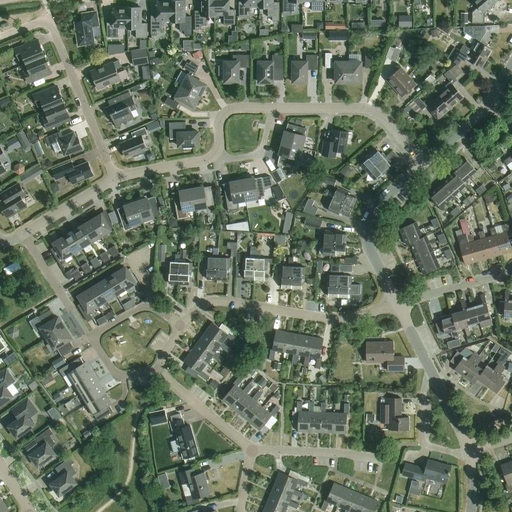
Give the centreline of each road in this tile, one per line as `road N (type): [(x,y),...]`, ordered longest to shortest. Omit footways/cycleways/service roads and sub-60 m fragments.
road 1 (residential): [(181,327),(214,301),(340,321),(396,305)]
road 2 (residential): [(0,38),(35,24),(51,28),(114,180)]
road 3 (residential): [(161,368),(121,376),(91,337),(147,307),(181,327)]
road 4 (residential): [(423,164),(369,110),(271,109)]
road 5 (unclassified): [(396,305),(367,248),(367,218),(423,164)]
road 6 (residential): [(377,458),(251,451)]
road 7 (residential): [(251,451),(161,368)]
road 8 (residential): [(396,305),(511,273)]
